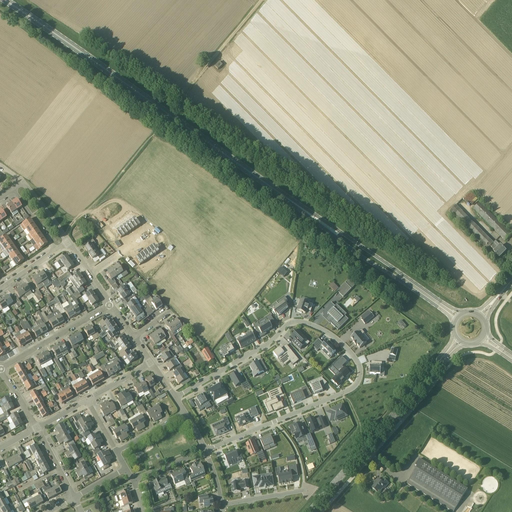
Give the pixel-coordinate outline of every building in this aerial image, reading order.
[(16,200),(11,203),(16,210),(21,207),(16,200)] [(507,230),(480,202),(473,209),(505,241),(511,234),(507,230)] [(11,203),(6,207),(11,214),(16,210),(11,203)] [(449,211),(487,249),(494,242),(456,204),(449,211)] [(33,224),(30,219),(22,225),(20,226),(24,231),(25,230),(33,224)] [(37,229),(33,224),(25,230),(29,235),(37,229)] [(37,229),(29,235),(28,236),(31,241),(32,240),(40,234),(37,229)] [(44,239),(40,234),(32,240),(36,245),(44,239)] [(10,241),(6,236),(0,239),(0,244),(2,246),(10,241)] [(92,246),(95,244),(92,238),(87,242),(89,245),(84,248),(88,254),(94,249),(92,246)] [(36,245),(33,246),(37,252),(47,244),(44,239),(36,245)] [(10,241),(2,246),(5,252),(13,246),(10,241)] [(506,251),(500,246),(498,248),(494,243),(490,247),(494,251),(494,252),(499,258),(506,251)] [(13,246),(5,252),(3,253),(6,258),(9,256),(17,251),(13,246)] [(100,251),(97,253),(94,249),(88,254),(92,260),(93,259),(97,256),(99,260),(104,256),(100,251)] [(20,256),(17,251),(9,256),(12,261),(20,256)] [(64,266),(70,261),(66,256),(65,257),(63,254),(60,257),(61,259),(60,260),(60,261),(57,262),(61,268),(63,266),(64,266)] [(20,256),(12,261),(10,263),(13,268),(24,261),(20,256)] [(74,266),(70,261),(64,266),(67,271),(74,266)] [(124,269),(121,271),(118,266),(112,270),(117,277),(120,274),(123,278),(128,274),(124,269)] [(280,268),(277,272),(284,277),(288,273),(281,268),(280,268)] [(117,277),(112,270),(106,274),(110,279),(107,281),(111,286),(113,290),(118,287),(115,283),(116,283),(113,279),(117,277)] [(59,282),(62,280),(70,274),(68,272),(60,277),(57,280),(59,282)] [(37,276),(41,283),(47,279),(42,273),(37,276)] [(64,282),(68,279),(73,285),(82,279),(79,273),(72,278),(70,274),(62,280),(64,282)] [(41,283),(37,276),(32,280),(39,290),(44,286),(41,283)] [(82,279),(73,285),(75,288),(77,286),(79,289),(86,284),(82,279)] [(120,296),(130,289),(125,282),(118,287),(113,290),(116,295),(118,294),(120,296)] [(339,289),(333,283),(329,286),(335,292),(339,289)] [(24,295),(26,298),(32,294),(25,285),(20,288),(24,295)] [(347,294),(341,287),(337,292),(343,298),(347,294)] [(19,298),(22,297),(24,295),(20,288),(14,292),(16,294),(13,297),(20,307),(22,305),(18,299),(19,298)] [(130,289),(120,296),(122,299),(120,300),(123,304),(128,301),(135,296),(130,289)] [(88,301),(95,296),(91,291),(84,296),(88,301)] [(95,296),(88,301),(92,306),(98,302),(95,296)] [(12,303),(8,297),(3,300),(7,307),(12,303)] [(151,297),(149,298),(146,301),(145,301),(150,308),(153,306),(156,311),(158,309),(159,310),(160,310),(162,308),(161,307),(162,307),(157,300),(155,297),(152,299),(151,297)] [(136,305),(133,301),(130,303),(128,301),(123,304),(126,308),(127,307),(129,310),(136,305)] [(299,309),(298,308),(297,312),(302,314),(302,313),(305,314),(307,310),(311,311),(313,305),(305,302),(305,303),(299,301),(297,305),(300,306),(299,309)] [(57,304),(62,313),(64,311),(69,319),(74,316),(69,306),(63,309),(60,303),(57,304)] [(54,318),(58,325),(64,322),(59,314),(62,313),(57,304),(54,306),(57,311),(52,314),(53,316),(54,318)] [(76,306),(73,307),(72,304),(69,306),(74,316),(80,313),(76,306)] [(281,309),(274,312),(277,318),(276,318),(277,318),(278,318),(278,319),(281,317),(281,316),(290,312),(289,312),(288,310),(290,309),(288,306),(285,307),(283,304),(280,305),(279,305),(281,309)] [(331,304),(320,315),(330,324),(338,331),(348,320),(344,316),(343,318),(334,309),(335,308),(331,304)] [(136,305),(129,310),(131,313),(130,314),(131,315),(139,310),(136,305)] [(131,315),(132,317),(133,316),(135,319),(138,323),(145,318),(143,315),(146,313),(144,311),(145,311),(144,310),(141,312),(139,310),(131,315)] [(369,313),(362,319),(361,320),(365,325),(365,324),(374,317),(370,313),(369,313)] [(45,322),(41,314),(38,315),(41,320),(35,323),(38,328),(42,335),(47,332),(43,324),(45,322)] [(48,322),(52,329),(58,325),(54,318),(48,322)] [(114,325),(110,319),(106,322),(104,320),(98,323),(102,329),(105,326),(107,330),(114,325)] [(171,323),(178,333),(186,328),(181,322),(179,324),(176,319),(171,323)] [(257,323),(252,326),(260,338),(266,334),(264,332),(271,328),(267,322),(259,327),(257,323)] [(171,323),(166,326),(169,330),(166,332),(171,338),(176,335),(178,333),(171,323)] [(118,330),(114,325),(107,330),(103,332),(106,334),(107,336),(110,340),(117,335),(115,332),(118,330)] [(93,333),(90,327),(84,331),(88,338),(91,336),(94,341),(100,337),(96,331),(93,333)] [(38,328),(32,331),(36,338),(42,335),(38,328)] [(165,332),(162,334),(160,330),(155,334),(160,342),(164,339),(165,340),(168,338),(165,332)] [(358,332),(351,338),(354,342),(353,342),(356,346),(356,345),(357,345),(360,348),(359,349),(360,349),(367,343),(366,343),(361,336),(364,333),(361,330),(358,333),(358,332)] [(295,341),(293,343),(296,346),(300,350),(305,345),(303,343),(307,339),(298,331),(292,337),(295,340),(294,340),(295,341)] [(21,336),(26,344),(31,341),(27,333),(21,336)] [(237,342),(241,349),(256,341),(251,333),(246,336),(247,338),(243,340),(242,339),(237,342)] [(79,334),(73,337),(77,344),(83,341),(79,334)] [(155,334),(149,338),(152,342),(150,343),(153,348),(156,346),(156,345),(160,342),(155,334)] [(21,336),(16,339),(20,347),(26,344),(21,336)] [(73,337),(68,340),(72,347),(77,344),(73,337)] [(118,345),(120,347),(127,343),(123,337),(118,340),(117,338),(108,343),(112,349),(115,347),(115,346),(118,345)] [(321,342),(317,346),(320,349),(322,347),(331,356),(336,352),(326,343),(324,345),(321,342)] [(66,350),(63,343),(57,346),(63,357),(68,353),(66,350)] [(131,348),(127,343),(120,347),(122,351),(119,353),(122,358),(128,354),(126,351),(131,348)] [(234,351),(231,345),(228,347),(228,346),(227,346),(227,347),(222,350),(221,350),(221,351),(223,354),(222,354),(223,355),(224,357),(225,358),(229,356),(228,354),(234,351)] [(278,359),(281,362),(287,357),(290,361),(293,365),(299,361),(287,345),(281,350),(279,351),(278,350),(273,353),(278,359)] [(63,357),(57,346),(51,350),(55,357),(53,358),(58,368),(61,366),(57,360),(63,357)] [(98,346),(93,349),(95,352),(96,355),(101,352),(98,346)] [(171,358),(173,356),(168,348),(166,350),(165,350),(163,351),(160,353),(162,356),(160,358),(164,363),(166,362),(171,358)] [(214,359),(208,349),(202,352),(208,363),(214,359)] [(396,357),(398,351),(398,350),(397,350),(392,349),(391,349),(390,355),(396,357)] [(47,352),(41,356),(45,363),(51,360),(47,352)] [(137,358),(134,353),(130,357),(128,354),(122,358),(125,361),(126,359),(129,364),(137,358)] [(41,356),(35,359),(40,367),(45,363),(41,356)] [(173,361),(175,359),(173,356),(171,358),(166,362),(168,365),(166,366),(169,371),(172,369),(173,369),(176,366),(173,361)] [(93,357),(89,359),(94,367),(98,364),(93,357)] [(341,357),(332,367),(338,373),(331,380),(337,386),(345,378),(349,374),(342,367),(347,362),(341,357)] [(121,365),(117,358),(109,363),(114,374),(120,370),(118,367),(121,365)] [(23,371),(27,369),(30,367),(30,365),(33,364),(30,359),(27,361),(29,365),(26,366),(25,366),(22,368),(20,365),(14,368),(17,374),(23,371)] [(371,362),(371,366),(371,368),(370,368),(370,374),(380,375),(381,371),(382,371),(382,363),(371,362)] [(114,374),(109,363),(100,368),(104,375),(107,374),(109,377),(114,374)] [(258,363),(254,365),(254,366),(253,365),(250,367),(253,373),(254,374),(256,373),(257,373),(258,375),(264,372),(263,370),(266,369),(263,363),(260,365),(259,363),(258,363)] [(176,366),(173,369),(175,372),(172,374),(176,379),(182,375),(183,374),(180,369),(182,367),(180,364),(176,366)] [(17,374),(21,380),(26,376),(23,371),(17,374)] [(94,375),(98,383),(104,380),(99,372),(94,375)] [(238,374),(231,378),(234,383),(233,383),(235,387),(239,385),(239,384),(243,383),(238,374)] [(29,375),(26,376),(21,380),(24,385),(30,382),(33,380),(29,375)] [(94,375),(88,379),(92,386),(98,383),(94,375)] [(190,381),(188,378),(186,380),(182,375),(176,379),(175,379),(179,385),(181,383),(183,386),(190,381)] [(150,377),(145,380),(149,386),(150,388),(154,385),(150,377)] [(317,394),(323,392),(322,389),(327,383),(321,378),(317,380),(319,383),(311,386),(314,395),(317,394)] [(84,381),(78,384),(82,392),(88,389),(84,381)] [(24,385),(27,391),(33,388),(30,382),(24,385)] [(146,388),(144,383),(139,386),(143,392),(144,394),(148,391),(149,393),(152,391),(150,388),(149,386),(146,388)] [(82,392),(78,384),(72,388),(77,395),(82,392)] [(143,392),(139,386),(138,384),(133,387),(136,391),(133,393),(136,398),(139,396),(138,395),(143,392)] [(226,393),(221,384),(217,386),(211,388),(212,389),(208,391),(214,401),(215,401),(227,396),(226,393)] [(305,398),(304,394),(309,392),(306,387),(301,389),(302,392),(290,397),(294,404),(302,401),(301,400),(305,398)] [(269,414),(273,412),(276,411),(275,410),(278,409),(278,411),(284,408),(281,402),(279,403),(277,399),(276,397),(283,394),(280,388),(268,393),(271,399),(273,398),(274,400),(269,402),(271,406),(267,408),(269,414)] [(73,398),(68,390),(63,393),(67,401),(73,398)] [(38,397),(35,391),(29,395),(33,401),(38,397)] [(128,394),(126,395),(124,392),(121,394),(126,404),(132,401),(128,394)] [(67,401),(63,393),(57,396),(61,404),(67,401)] [(126,404),(121,394),(117,396),(119,400),(117,401),(121,408),(126,404)] [(40,396),(38,397),(33,401),(36,406),(42,403),(44,402),(40,396)] [(202,399),(202,398),(200,396),(196,399),(197,401),(195,403),(198,408),(203,405),(205,408),(206,410),(211,407),(209,403),(211,402),(208,396),(205,398),(202,399)] [(1,401),(4,407),(11,403),(8,397),(1,401)] [(112,404),(109,405),(107,401),(104,404),(110,414),(115,410),(112,404)] [(4,407),(0,409),(3,414),(0,415),(0,419),(7,416),(6,413),(14,409),(11,403),(4,407)] [(45,409),(42,403),(36,406),(39,412),(45,409)] [(104,404),(100,406),(102,409),(100,411),(104,417),(110,414),(104,404)] [(152,410),(158,420),(161,418),(159,414),(161,413),(160,411),(163,409),(160,404),(157,405),(157,407),(152,410)] [(343,407),(343,405),(338,407),(335,409),(335,408),(330,410),(331,411),(327,413),(330,422),(330,421),(334,419),(335,421),(343,418),(342,416),(346,414),(345,410),(345,409),(344,407),(343,407)] [(248,413),(237,418),(241,426),(245,424),(248,423),(252,422),(250,418),(253,416),(253,417),(260,414),(257,406),(250,409),(251,412),(248,414),(248,413)] [(52,412),(50,409),(49,407),(45,409),(39,412),(43,418),(48,415),(52,412)] [(158,420),(152,410),(146,413),(150,420),(152,419),(154,422),(158,420)] [(16,414),(9,417),(12,423),(19,419),(16,414)] [(81,428),(91,422),(89,418),(85,420),(84,418),(82,420),(79,415),(73,418),(76,423),(78,422),(81,428)] [(145,423),(141,416),(135,420),(141,430),(145,428),(142,424),(145,423)] [(311,430),(318,428),(322,426),(323,429),(327,427),(322,417),(319,418),(319,419),(315,421),(314,418),(307,420),(311,430)] [(219,427),(214,429),(217,437),(222,434),(224,433),(228,432),(226,426),(230,425),(227,418),(223,419),(224,421),(217,424),(219,427)] [(12,423),(15,429),(22,425),(19,419),(12,423)] [(141,430),(135,420),(129,423),(133,429),(135,428),(137,432),(141,430)] [(90,428),(93,426),(91,422),(81,428),(84,434),(83,434),(84,437),(90,434),(88,431),(91,430),(90,428)] [(66,432),(67,432),(63,424),(57,427),(60,432),(58,433),(59,436),(55,438),(57,441),(68,435),(66,432)] [(297,440),(298,442),(303,440),(302,438),(306,436),(301,424),(297,425),(295,426),(295,425),(290,427),(293,435),(294,434),(296,440),(297,440)] [(124,426),(118,429),(124,439),(128,437),(126,434),(128,432),(124,426)] [(118,429),(113,432),(116,439),(118,438),(121,441),(124,439),(118,429)] [(99,435),(95,437),(94,435),(91,436),(90,434),(84,437),(86,440),(87,439),(90,444),(101,439),(99,435)] [(57,441),(60,445),(63,443),(64,445),(67,444),(68,446),(74,443),(72,441),(71,441),(68,435),(57,441)] [(264,440),(261,441),(265,451),(270,449),(269,446),(274,444),(270,435),(263,438),(264,440)] [(99,444),(103,442),(101,439),(90,444),(94,450),(92,451),(94,454),(99,450),(98,448),(100,447),(99,444)] [(315,446),(313,440),(308,442),(307,442),(310,449),(315,446)] [(257,448),(254,442),(247,445),(248,448),(247,449),(249,452),(250,452),(251,455),(259,452),(258,448),(257,448)] [(74,447),(75,446),(74,443),(68,446),(70,449),(67,450),(69,452),(65,454),(67,458),(77,452),(74,447)] [(36,446),(29,449),(27,451),(30,457),(33,456),(39,452),(36,446)] [(100,461),(110,455),(108,452),(104,454),(103,452),(101,453),(99,450),(94,454),(88,457),(90,460),(97,456),(100,461)] [(236,456),(234,451),(222,455),(226,463),(234,460),(236,463),(242,461),(239,455),(236,456)] [(33,456),(36,462),(43,458),(39,452),(33,456)] [(82,457),(80,458),(77,452),(67,458),(69,462),(73,460),(74,462),(76,460),(78,463),(83,460),(82,457)] [(109,461),(112,459),(110,455),(100,461),(103,467),(102,468),(103,470),(109,467),(108,465),(110,463),(109,461)] [(17,456),(11,459),(15,466),(21,462),(17,456)] [(36,462),(40,468),(46,465),(43,458),(36,462)] [(11,459),(5,463),(8,469),(15,466),(11,459)] [(453,511),(468,489),(424,462),(419,459),(415,466),(417,467),(407,484),(411,486),(451,511),(453,511)] [(83,460),(78,463),(79,465),(77,467),(78,469),(75,471),(76,474),(87,469),(84,463),(85,462),(83,460)] [(200,464),(196,466),(196,464),(192,466),(193,467),(190,468),(192,474),(188,475),(190,481),(205,475),(200,464)] [(29,478),(32,477),(36,475),(35,474),(38,472),(40,476),(43,474),(49,471),(46,465),(40,468),(30,473),(29,472),(28,472),(27,473),(29,478)] [(280,485),(293,483),(292,477),(298,476),(296,465),(288,467),(288,472),(281,473),(280,468),(275,469),(277,477),(278,477),(280,485)] [(87,480),(93,476),(91,474),(90,474),(87,469),(76,474),(79,478),(82,476),(84,478),(86,477),(87,480)] [(186,476),(184,477),(184,475),(186,475),(183,470),(179,471),(180,472),(171,476),(171,475),(175,485),(184,481),(186,486),(190,484),(186,476)] [(29,478),(27,473),(24,475),(25,476),(21,478),(23,482),(27,480),(29,478)] [(260,476),(252,477),(254,488),(259,487),(259,489),(264,488),(264,489),(268,488),(268,487),(269,487),(270,488),(273,487),(274,486),(272,477),(261,479),(260,476)] [(17,478),(14,480),(11,482),(12,485),(14,487),(20,484),(17,478)] [(165,478),(162,480),(162,481),(160,481),(159,480),(153,483),(155,488),(154,488),(153,488),(157,496),(157,495),(164,492),(164,491),(171,488),(171,489),(172,489),(169,483),(167,484),(165,478)] [(389,484),(383,479),(381,482),(378,479),(375,482),(377,483),(372,488),(378,494),(383,488),(384,489),(385,488),(389,484)] [(44,487),(41,481),(36,484),(39,489),(44,487)] [(244,490),(249,489),(248,481),(243,482),(239,483),(239,482),(231,484),(232,489),(231,489),(232,493),(233,492),(233,494),(241,492),(240,490),(244,489),(244,490)] [(61,493),(58,487),(51,490),(55,496),(61,493)] [(55,496),(51,490),(45,493),(48,500),(55,496)] [(116,493),(118,496),(116,497),(118,502),(130,498),(129,493),(124,494),(123,491),(124,490),(116,493)] [(211,498),(208,499),(207,495),(198,497),(199,504),(203,503),(204,508),(209,507),(209,506),(213,505),(211,498)] [(39,496),(33,500),(36,506),(42,503),(39,496)] [(122,510),(128,509),(127,506),(132,504),(130,498),(118,502),(120,507),(121,507),(122,510)] [(33,500),(26,503),(30,510),(36,506),(33,500)]
